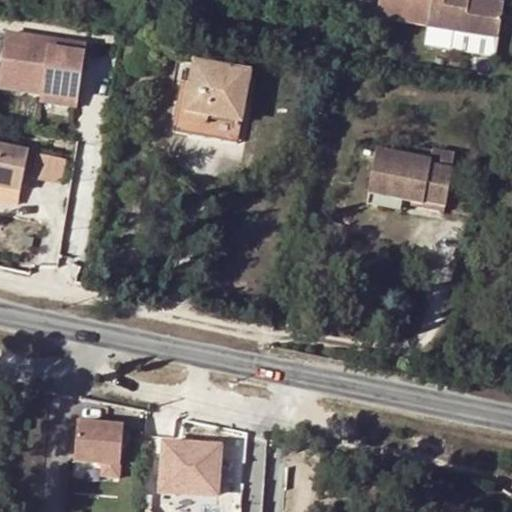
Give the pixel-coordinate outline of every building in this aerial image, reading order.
[(379,0),(376,20),(429,27),(438,28),(442,28),(444,28),(447,26),(449,23),(452,0),(379,0)] [(452,0),(449,23),(447,26),(444,28),(442,28),(498,39),(504,4),(479,0),(452,0)] [(111,46),(84,42),(82,55),(110,59),(111,46)] [(143,46),(125,44),(122,63),(141,66),(143,46)] [(193,66),(189,91),(185,114),(185,118),(187,121),(189,124),(191,126),(195,126),(198,126),(200,125),(203,124),(204,122),(206,120),(207,118),(241,124),(249,75),(193,66)] [(185,114),(189,91),(179,89),(171,133),(237,144),(241,124),(207,118),(206,120),(204,122),(203,124),(200,125),(198,126),(195,126),(191,126),(189,124),(187,121),(185,118),(185,114)] [(80,108),(77,127),(97,130),(100,111),(80,108)] [(97,130),(77,127),(73,155),(95,159),(100,130),(97,130)] [(6,150),(0,148),(0,188),(19,193),(26,154),(6,150)] [(431,149),(429,162),(422,202),(444,207),(453,153),(431,149)] [(67,183),(70,158),(38,153),(35,178),(67,183)] [(381,163),(375,162),(370,190),(403,196),(402,202),(421,205),(429,162),(383,153),(381,163)] [(19,193),(0,188),(0,202),(16,206),(19,193)] [(403,196),(370,190),(369,195),(402,202),(403,196)] [(411,287),(395,284),(393,295),(408,298),(411,287)] [(140,420),(144,414),(137,411),(134,419),(140,420)] [(120,486),(127,422),(81,417),(76,461),(101,464),(99,484),(120,486)] [(164,442),(164,498),(228,498),(228,443),(164,442)]
